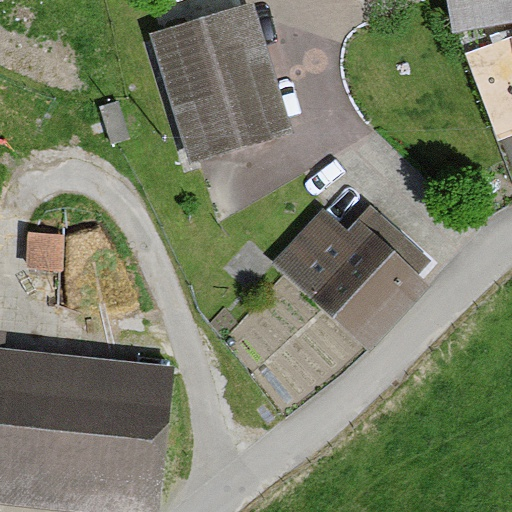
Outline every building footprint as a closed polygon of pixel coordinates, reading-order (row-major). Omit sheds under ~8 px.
[(383,0),(350,0),(354,11),(383,0)] [(511,0),(450,0),(458,47),(511,37),(511,0)] [(293,145),(252,13),(151,44),(192,176),(293,145)] [(428,272),(372,219),(349,243),(325,220),(276,272),(372,363),(433,298),(417,283),(428,272)] [(61,247),(33,245),(31,278),(58,280),(61,247)] [(0,511),(161,511),(175,381),(0,363),(0,357),(2,342),(0,341),(0,511)]
